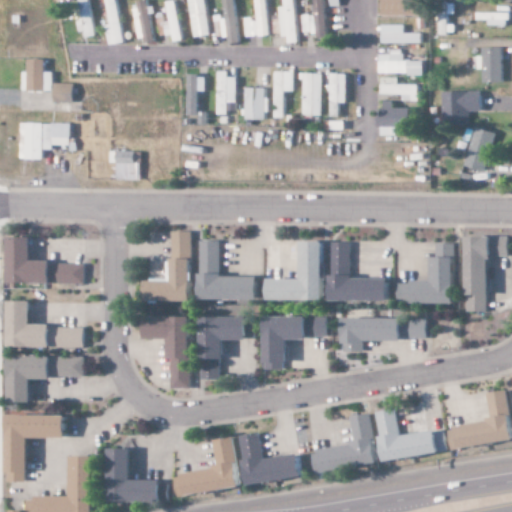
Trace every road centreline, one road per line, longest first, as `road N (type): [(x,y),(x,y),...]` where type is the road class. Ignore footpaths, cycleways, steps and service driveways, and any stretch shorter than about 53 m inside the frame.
road 1 (residential): [(511,353),(492,363),(200,413),(147,408),(129,396),(112,359),(112,205)]
road 2 (residential): [(511,210),(0,204)]
road 3 (trunk): [(511,481),(331,511)]
